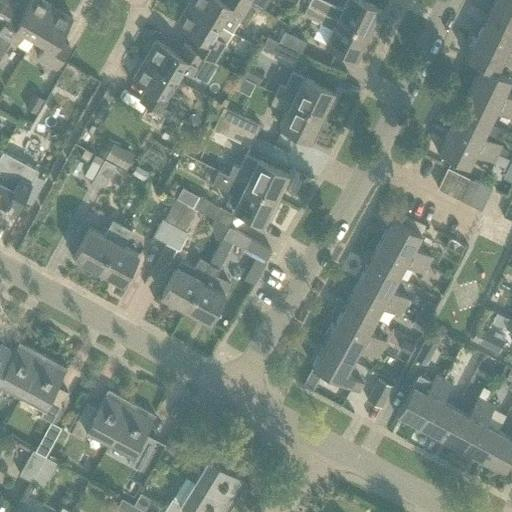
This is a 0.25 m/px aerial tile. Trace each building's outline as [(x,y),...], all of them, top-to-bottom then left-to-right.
[(34,37),(53,5),(43,0),(29,0),(20,16),(10,10),(2,24),(0,27),(0,57),(11,40),(16,43),(23,31),(34,37)] [(0,0),(0,27),(2,24),(10,10),(16,2),(13,0),(0,0)] [(189,0),(187,4),(219,24),(226,13),(244,24),(254,7),(248,4),(250,1),(247,0),(189,0)] [(308,0),(308,3),(367,32),(379,8),(363,0),(345,0),(342,7),(327,0),(308,0)] [(511,0),(493,0),(487,14),(511,26),(511,0)] [(367,32),(308,3),(302,13),(332,28),(325,42),(355,57),(367,32)] [(196,36),(190,46),(200,52),(206,56),(213,61),(225,42),(213,34),(219,24),(187,4),(175,24),(196,36)] [(53,5),(34,37),(44,44),(37,56),(56,68),(69,45),(59,39),(72,17),(53,5)] [(511,53),(511,42),(510,42),(511,38),(511,26),(487,14),(476,36),(511,53)] [(278,42),(301,52),(305,40),(283,31),(278,42)] [(511,53),(476,36),(466,58),(480,65),(496,71),(502,59),(511,63),(511,53)] [(296,63),(301,52),(278,42),(267,37),(263,48),(296,63)] [(144,59),(176,78),(183,67),(195,74),(206,56),(200,52),(190,46),(182,41),(176,52),(155,39),(144,59)] [(170,88),(176,78),(144,59),(132,78),(154,91),(148,101),(170,115),(182,96),(170,88)] [(511,106),(511,96),(503,92),(510,78),(496,71),(480,65),(470,86),(511,106)] [(279,82),(275,92),(321,115),(333,90),(303,76),(296,90),(279,82)] [(511,106),(470,86),(460,107),(489,122),(495,109),(511,117),(511,106)] [(36,109),(42,95),(31,91),(25,105),(36,109)] [(309,139),(321,115),(275,92),(269,102),(286,110),(279,125),(309,139)] [(223,106),(218,117),(256,134),(261,122),(223,106)] [(497,152),(501,144),(483,135),(489,122),(460,107),(449,129),(497,152)] [(256,134),(218,117),(213,128),(251,145),(256,134)] [(497,152),(449,129),(439,151),(468,165),(474,152),(493,161),(497,152)] [(135,153),(113,142),(105,157),(127,168),(135,153)] [(115,164),(104,158),(101,164),(92,159),(83,175),(103,186),(115,164)] [(233,165),(228,175),(275,197),(287,173),(256,158),(250,172),(233,165)] [(2,182),(0,180),(0,212),(9,195),(21,201),(34,177),(11,165),(2,182)] [(448,192),(458,171),(447,166),(437,187),(448,192)] [(233,207),(263,222),(275,197),(228,175),(218,170),(212,182),(223,188),(231,192),(225,203),(233,207)] [(459,198),(469,177),(458,171),(448,192),(459,198)] [(469,203),(480,182),(469,177),(459,198),(469,203)] [(491,188),(480,182),(469,203),(480,208),(491,188)] [(233,213),(198,195),(193,205),(228,223),(233,213)] [(165,242),(186,203),(175,197),(164,218),(162,216),(152,235),(165,242)] [(186,203),(165,242),(178,249),(188,231),(186,230),(197,209),(186,203)] [(381,239),(427,264),(432,256),(414,246),(421,233),(392,217),(381,239)] [(73,256),(97,269),(121,224),(111,218),(103,234),(89,227),(73,256)] [(132,229),(121,224),(97,269),(121,282),(137,252),(123,245),(132,229)] [(427,264),(381,239),(369,260),(398,275),(405,262),(423,272),(427,264)] [(184,308),(214,253),(204,248),(194,267),(180,259),(160,295),(184,308)] [(214,253),(184,308),(208,321),(224,291),(210,283),(223,259),(214,253)] [(398,275),(369,260),(358,281),(404,306),(409,298),(391,288),(398,275)] [(404,306),(358,281),(346,302),(375,318),(382,305),(400,314),(404,306)] [(375,318),(346,302),(335,323),(381,348),(386,340),(368,330),(375,318)] [(381,348),(335,323),(323,344),(352,360),(359,347),(377,356),(381,348)] [(504,340),(478,327),(471,339),(498,352),(504,340)] [(415,357),(425,363),(439,336),(429,331),(415,357)] [(21,395),(43,354),(19,341),(9,359),(0,354),(0,389),(2,385),(21,395)] [(352,360),(323,344),(312,366),(340,381),(358,391),(363,382),(345,372),(352,360)] [(43,354),(21,395),(43,407),(39,415),(51,421),(68,391),(57,385),(67,367),(43,354)] [(397,412),(418,424),(443,377),(435,373),(426,391),(412,384),(397,412)] [(392,385),(377,376),(366,398),(381,406),(392,385)] [(452,382),(443,377),(418,424),(440,435),(455,407),(442,400),(452,382)] [(109,443),(131,402),(107,389),(97,407),(86,401),(70,432),(82,438),(86,431),(109,443)] [(468,414),(455,407),(440,435),(461,447),(486,400),(477,396),(468,414)] [(494,405),(486,400),(461,447),(482,458),(497,430),(484,423),(494,405)] [(131,402),(109,443),(132,455),(128,463),(140,469),(156,439),(145,433),(155,414),(131,402)] [(511,432),(510,436),(497,430),(482,458),(503,470),(511,453),(511,432)] [(43,436),(35,450),(45,455),(53,441),(43,436)] [(206,458),(193,480),(232,504),(246,482),(229,471),(236,460),(206,442),(199,454),(206,458)] [(31,481),(45,455),(35,450),(32,448),(18,474),(31,481)] [(58,462),(45,455),(31,481),(43,488),(58,462)] [(227,511),(232,504),(193,480),(186,476),(165,510),(168,511),(227,511)] [(127,511),(133,503),(121,497),(112,511),(127,511)] [(143,511),(144,510),(133,503),(127,511),(143,511)]
